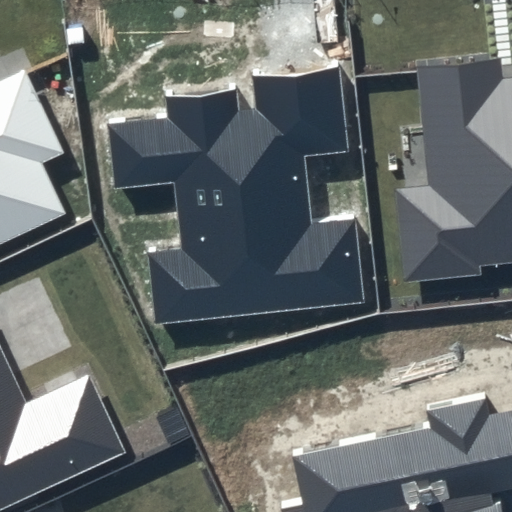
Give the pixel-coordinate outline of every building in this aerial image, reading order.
[(428,186),(394,190),(403,280),(511,267),(511,79),(501,80),(499,58),(414,67),(428,186)] [(234,86),(165,93),(167,114),(106,120),(115,192),(174,186),(180,248),(147,252),(153,324),(363,303),(354,219),(309,223),(301,155),(348,150),(339,65),(250,74),(255,109),(236,110),(234,86)] [(0,243),(65,214),(40,164),(64,152),(25,70),(0,81),(0,243)] [(26,404),(0,346),(0,511),(125,453),(88,376),(26,404)] [(511,408),(294,456),(302,500),(280,505),(281,511),(502,511),(498,492),(511,489),(511,408)]
